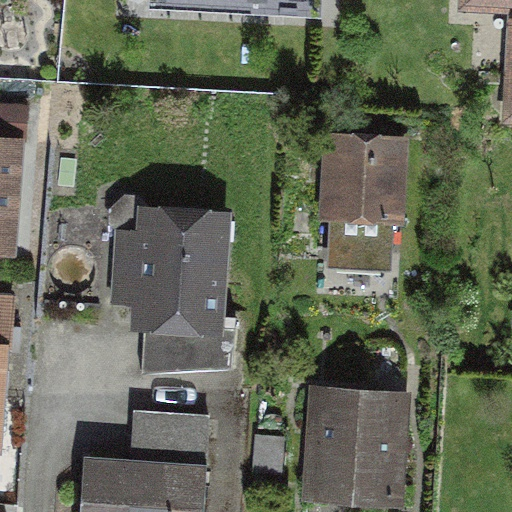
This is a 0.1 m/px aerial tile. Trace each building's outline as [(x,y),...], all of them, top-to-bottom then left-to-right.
[(511,0),(493,0),(492,13),(511,14),(511,0)] [(327,265),(382,268),(389,148),(334,145),(327,265)] [(11,148),(0,147),(0,249),(3,250),(11,148)] [(135,324),(211,329),(218,221),(142,216),(141,237),(113,235),(109,302),(136,304),(135,324)] [(346,501),(393,504),(400,398),(311,392),(305,486),(347,489),(346,501)] [(197,511),(204,417),(140,413),(137,445),(152,447),(151,464),(81,459),(77,511),(197,511)]
